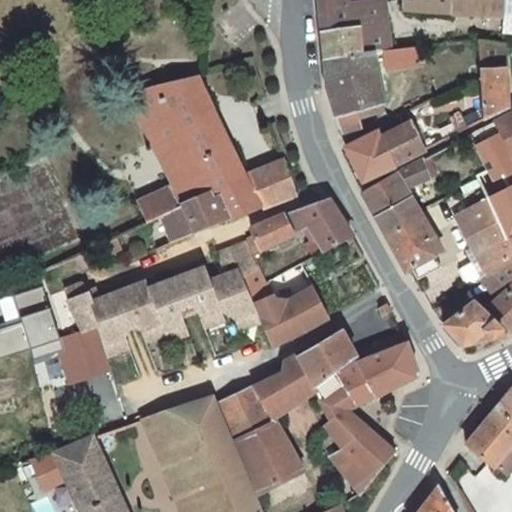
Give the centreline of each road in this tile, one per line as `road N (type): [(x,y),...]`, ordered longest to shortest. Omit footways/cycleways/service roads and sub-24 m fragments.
road 1 (residential): [(295,0),(303,108),(428,349),(456,385)]
road 2 (residential): [(456,385),(420,468),(390,511)]
